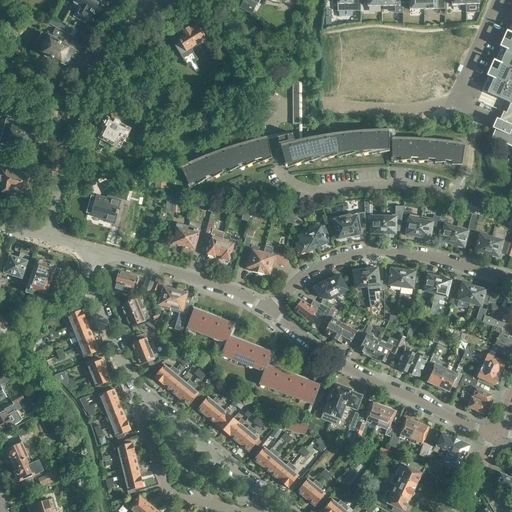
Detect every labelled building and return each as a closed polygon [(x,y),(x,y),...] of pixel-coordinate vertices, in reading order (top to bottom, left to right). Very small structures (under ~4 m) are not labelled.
[(101,4),(94,0),(75,0),(72,6),(62,23),(73,29),(79,19),(85,22),(90,14),(94,16),(101,4)] [(256,5),(246,0),(244,0),(240,8),(251,14),(256,5)] [(403,12),(402,1),(402,0),(381,0),(382,5),(396,5),(396,12),(403,12)] [(402,0),(402,1),(409,1),(410,8),(424,8),(423,0),(402,0)] [(423,0),(424,8),(445,8),(444,0),(423,0)] [(465,0),(466,4),(466,11),(480,11),(479,0),(465,0)] [(57,28),(72,36),(75,30),(73,29),(62,23),(60,22),(57,28)] [(205,37),(196,23),(182,32),(183,35),(172,42),(183,59),(193,53),(191,49),(206,40),(205,37)] [(511,24),(509,32),(507,31),(500,47),(501,48),(496,61),(494,60),(487,76),(488,77),(482,91),(510,104),(506,113),(503,112),(500,120),(497,119),(492,129),(495,130),(491,138),(511,147),(511,24)] [(53,34),(64,40),(66,35),(55,29),(53,34)] [(45,42),(40,53),(66,66),(74,49),(42,33),(38,39),(45,42)] [(449,60),(448,39),(335,41),(335,57),(425,55),(425,60),(449,60)] [(435,92),(434,71),(328,73),(328,94),(435,92)] [(16,106),(33,109),(35,101),(18,97),(16,106)] [(99,144),(110,150),(112,145),(119,149),(124,139),(125,139),(130,130),(120,124),(121,122),(116,120),(117,117),(110,113),(108,118),(107,118),(102,128),(104,129),(98,139),(101,140),(99,144)] [(0,138),(0,140),(27,149),(29,145),(34,147),(37,135),(12,128),(10,134),(2,132),(0,138)] [(389,152),(389,138),(389,133),(374,133),(363,134),(354,135),(343,136),(331,137),(319,139),(281,148),(286,165),(293,163),(294,166),(310,159),(311,162),(327,156),(328,159),(344,154),(345,156),(361,152),(362,155),(379,151),(379,154),(389,152)] [(293,134),(277,138),(278,138),(279,144),(278,144),(279,144),(294,141),(293,134)] [(272,157),(268,140),(257,142),(245,146),(232,149),(219,154),(215,155),(198,162),(182,169),(189,185),(196,182),(198,185),(212,176),(214,178),(228,170),(230,172),(245,164),(246,167),(261,160),(263,162),(272,159),(272,158),(271,157),(272,157)] [(452,165),(462,165),(465,146),(450,144),(432,142),(419,142),(401,141),(392,141),(392,158),(400,158),(400,162),(417,159),(417,162),(434,161),(435,163),(451,163),(452,165)] [(32,172),(45,174),(47,165),(33,163),(32,172)] [(9,190),(26,193),(29,174),(10,171),(11,167),(2,166),(0,175),(0,188),(2,189),(2,192),(9,193),(9,190)] [(92,215),(106,218),(105,221),(114,223),(121,201),(111,198),(111,201),(97,197),(92,215)] [(202,218),(209,220),(213,203),(207,201),(202,218)] [(378,234),(383,234),(384,218),(384,215),(379,215),(379,217),(372,217),(372,215),(370,215),(370,203),(364,203),(365,221),(372,221),(371,234),(372,234),(373,236),(377,236),(378,234)] [(252,209),(245,207),(241,220),(248,222),(252,209)] [(421,221),(409,219),(410,212),(403,211),(403,216),(402,223),(408,223),(406,235),(407,235),(408,237),(412,238),(413,236),(418,237),(421,221)] [(302,216),(303,218),(305,222),(310,220),(307,213),(302,216)] [(478,217),(472,215),(468,229),(474,231),(478,217)] [(345,217),(349,237),(354,236),(355,237),(359,237),(360,235),(361,235),(357,216),(350,218),(350,216),(345,217)] [(344,238),(349,237),(345,217),(340,218),(340,220),(334,221),(338,240),(339,239),(340,240),(343,240),(344,238)] [(434,217),(433,223),(421,221),(418,237),(423,238),(423,240),(428,241),(429,239),(430,239),(432,229),(438,230),(441,218),(434,217)] [(482,253),(487,254),(491,239),(481,235),(485,220),(478,217),(474,231),(473,238),(479,240),(475,251),(476,251),(477,253),(481,254),(482,253)] [(384,218),(383,234),(388,234),(389,236),(393,236),(394,234),(395,234),(396,218),(384,218)] [(215,222),(209,220),(205,235),(211,237),(209,244),(210,244),(206,255),(208,255),(209,257),(211,257),(213,257),(215,257),(215,256),(218,257),(225,234),(213,230),(215,222)] [(448,243),(452,245),(456,229),(445,226),(446,222),(441,221),(438,235),(442,236),(441,242),(442,242),(442,244),(446,245),(448,243)] [(182,246),(183,247),(189,226),(177,223),(171,243),(177,245),(178,246),(180,247),(182,246)] [(200,230),(189,226),(183,247),(184,247),(186,248),(188,249),(189,248),(195,250),(200,230)] [(328,243),(325,237),(328,236),(324,226),(321,228),(321,227),(310,232),(317,248),(321,246),(323,247),(327,245),(327,243),(328,243)] [(312,250),(317,248),(310,232),(308,229),(304,231),(306,234),(295,239),(293,244),(293,245),(296,243),(301,254),(305,252),(306,253),(307,252),(308,254),(312,252),(312,250)] [(456,229),(452,245),(457,246),(457,248),(461,249),(463,247),(464,247),(468,232),(456,229)] [(225,233),(225,234),(218,257),(221,258),(221,259),(222,260),(223,261),(226,262),(227,261),(229,262),(231,253),(235,254),(238,242),(230,239),(231,235),(225,233)] [(491,239),(487,254),(492,256),(492,258),(496,259),(498,257),(498,258),(501,250),(504,250),(506,243),(491,239)] [(264,253),(258,274),(264,275),(264,274),(270,276),(273,264),(283,266),(289,261),(280,252),(272,250),(273,247),(266,245),(264,253)] [(251,272),(258,274),(264,253),(258,251),(259,248),(253,246),(246,269),(252,270),(251,272)] [(28,262),(26,262),(28,257),(21,254),(19,259),(10,256),(4,273),(22,279),(28,262)] [(26,293),(33,295),(35,290),(52,297),(61,270),(37,261),(26,293)] [(370,270),(365,271),(367,287),(379,285),(377,269),(376,269),(375,267),(371,268),(370,270)] [(401,287),(403,271),(398,270),(397,268),(393,268),(392,269),(391,269),(389,286),(401,287)] [(355,288),(367,287),(365,271),(360,271),(359,269),(355,270),(354,272),(353,272),(355,288)] [(411,295),(412,289),(415,273),(414,273),(413,271),(409,270),(408,272),(403,271),(401,287),(400,293),(411,295)] [(134,283),(137,284),(139,278),(120,273),(116,284),(117,284),(115,289),(122,291),(123,286),(132,289),(134,283)] [(418,290),(435,294),(439,278),(434,277),(434,275),(430,274),(428,275),(427,275),(426,281),(421,280),(418,290)] [(328,281),(336,296),(347,291),(339,276),(338,277),(336,276),(328,281)] [(444,279),(439,278),(435,294),(430,314),(435,315),(440,295),(447,297),(451,281),(450,281),(449,279),(445,278),(444,279)] [(155,281),(151,292),(157,294),(161,283),(155,281)] [(330,300),(336,296),(328,281),(312,289),(316,297),(319,296),(320,298),(323,299),(321,305),(326,307),(328,300),(330,300)] [(458,300),(470,303),(474,288),(469,286),(469,284),(465,283),(463,285),(462,284),(458,300)] [(479,289),(474,288),(470,303),(481,307),(485,291),(484,289),(480,287),(479,289)] [(170,308),(175,291),(174,291),(173,289),(171,288),(169,289),(164,288),(158,307),(164,308),(164,307),(170,308)] [(177,291),(175,291),(170,308),(170,310),(180,313),(178,322),(177,322),(175,329),(182,331),(189,306),(184,304),(187,294),(182,293),(181,291),(178,291),(177,291)] [(497,295),(491,293),(488,304),(494,305),(497,295)] [(122,306),(126,316),(141,310),(136,300),(122,306)] [(313,314),(324,322),(331,310),(326,307),(321,305),(316,311),(311,306),(310,307),(302,301),(299,306),(297,306),(295,308),(295,310),(294,311),(308,322),(313,314)] [(331,337),(336,340),(345,325),(332,318),(334,316),(332,315),(336,307),(333,306),(331,310),(324,322),(328,325),(324,333),(325,333),(325,335),(329,337),(331,337)] [(511,311),(506,309),(500,306),(496,320),(485,317),(483,323),(493,326),(502,329),(504,323),(511,326),(511,311)] [(53,312),(55,317),(66,313),(65,307),(53,312)] [(476,321),(482,323),(486,310),(480,308),(476,321)] [(65,323),(67,328),(87,321),(82,309),(67,315),(70,321),(65,323)] [(141,310),(126,316),(130,326),(148,319),(146,314),(143,316),(141,310)] [(202,331),(207,316),(208,315),(200,312),(200,313),(194,311),(188,326),(195,328),(194,331),(201,334),(202,331)] [(355,321),(358,315),(352,312),(349,318),(355,321)] [(213,318),(207,316),(202,331),(208,333),(207,336),(214,338),(215,336),(221,321),(221,320),(213,317),(213,318)] [(73,331),(76,336),(91,330),(87,321),(67,328),(69,332),(73,331)] [(220,341),(226,343),(227,343),(229,338),(234,325),(227,322),(226,323),(221,321),(215,336),(221,338),(220,341)] [(357,332),(345,325),(336,340),(341,343),(342,343),(342,345),(346,347),(348,346),(348,347),(353,338),(358,340),(362,332),(358,330),(357,332)] [(363,355),(371,359),(379,340),(372,337),(373,335),(369,333),(372,328),(366,325),(362,332),(358,340),(363,342),(359,351),(364,353),(363,355)] [(486,341),(493,344),(504,349),(505,347),(511,350),(511,348),(511,332),(502,329),(493,326),(486,341)] [(47,331),(51,340),(57,337),(54,328),(47,331)] [(91,330),(76,336),(78,342),(74,343),(76,348),(95,341),(91,330)] [(458,342),(469,345),(476,347),(481,348),(483,340),(454,332),(452,337),(458,340),(458,342)] [(131,344),(136,354),(154,347),(153,343),(149,344),(147,338),(144,339),(142,335),(133,338),(135,343),(131,344)] [(433,341),(438,343),(441,337),(435,335),(433,341)] [(398,353),(405,339),(399,336),(396,343),(393,349),(392,351),(398,353)] [(441,337),(438,343),(445,347),(449,339),(441,337)] [(234,341),(229,338),(227,343),(226,343),(223,353),(229,356),(228,358),(235,361),(236,358),(242,343),(242,342),(235,340),(234,341)] [(379,340),(371,359),(379,362),(380,360),(385,362),(391,348),(393,349),(396,343),(390,341),(388,341),(387,344),(379,340)] [(95,341),(76,348),(78,353),(82,351),(84,357),(99,351),(95,341)] [(162,345),(168,350),(171,346),(166,341),(162,345)] [(249,363),(255,348),(255,347),(248,345),(248,346),(242,343),(236,358),(242,361),(241,363),(248,366),(249,363)] [(511,348),(511,350),(505,347),(504,349),(493,344),(490,351),(511,358),(511,348)] [(470,360),(476,347),(469,345),(466,349),(463,357),(470,360)] [(154,347),(136,354),(140,366),(155,359),(153,353),(156,352),(154,347)] [(407,373),(408,373),(415,356),(409,353),(410,349),(405,347),(396,367),(400,369),(400,370),(401,370),(401,372),(405,374),(407,373)] [(261,351),(255,348),(249,363),(255,366),(254,368),(261,371),(268,352),(261,350),(261,351)] [(422,359),(415,356),(408,373),(409,375),(413,377),(414,376),(415,376),(416,375),(419,377),(428,357),(423,355),(422,359)] [(433,387),(438,389),(446,370),(440,367),(442,363),(437,361),(439,357),(433,355),(429,364),(435,366),(427,382),(432,385),(433,387)] [(487,355),(482,366),(500,374),(502,375),(506,365),(505,364),(505,363),(499,360),(500,358),(495,355),(494,358),(487,355)] [(185,358),(180,363),(184,366),(188,361),(185,358)] [(85,373),(87,378),(106,370),(102,359),(87,365),(90,371),(85,373)] [(155,377),(163,384),(175,369),(172,366),(170,369),(165,365),(155,377)] [(498,379),(500,374),(482,366),(477,378),(495,386),(496,385),(497,384),(499,381),(498,379)] [(274,387),(280,372),(280,371),(273,368),(272,369),(266,367),(260,382),(267,384),(266,387),(273,389),(274,387)] [(175,369),(163,384),(172,392),(182,379),(177,375),(180,372),(175,369)] [(194,374),(198,377),(202,372),(198,369),(194,374)] [(106,370),(87,378),(89,383),(93,381),(96,387),(111,381),(106,370)] [(446,370),(438,389),(442,391),(444,390),(449,392),(452,387),(457,389),(458,386),(463,376),(463,375),(458,373),(457,375),(446,370)] [(286,374),(280,372),(274,387),(280,389),(279,392),(286,394),(287,392),(293,377),(293,376),(286,373),(286,374)] [(460,398),(464,400),(470,386),(475,388),(478,382),(463,376),(458,386),(464,389),(460,398)] [(300,397),(306,382),(306,381),(299,378),(299,379),(293,377),(287,392),(293,394),(292,397),(299,399),(300,397)] [(77,386),(73,378),(67,381),(67,382),(62,384),(63,388),(65,387),(66,391),(77,386)] [(172,392),(180,398),(193,383),(189,380),(186,383),(182,379),(172,392)] [(312,384),(306,382),(300,397),(306,399),(305,402),(312,404),(319,386),(312,383),(312,384)] [(193,383),(180,398),(189,405),(199,393),(194,389),(197,386),(193,383)] [(336,385),(334,384),(323,412),(340,419),(344,408),(348,409),(349,407),(356,410),(361,397),(350,393),(351,391),(341,387),(340,385),(337,384),(336,385)] [(470,386),(464,400),(463,402),(468,404),(467,408),(483,415),(488,405),(492,396),(475,388),(470,386)] [(219,393),(223,396),(228,391),(223,387),(219,393)] [(93,410),(99,407),(118,400),(114,389),(99,395),(102,401),(86,407),(87,412),(93,410)] [(14,405),(18,403),(24,400),(21,394),(11,400),(14,405)] [(197,409),(206,416),(219,401),(215,398),(213,400),(208,396),(197,409)] [(231,404),(235,407),(239,402),(235,399),(231,404)] [(118,400),(99,407),(101,412),(105,410),(108,417),(123,411),(118,400)] [(219,401),(206,416),(215,423),(225,410),(220,407),(223,404),(219,401)] [(22,421),(22,420),(23,419),(18,410),(21,408),(18,403),(14,405),(3,411),(0,412),(0,431),(7,427),(8,428),(13,425),(14,426),(22,421)] [(372,421),(377,423),(384,406),(377,404),(376,405),(373,404),(371,408),(370,407),(367,415),(368,415),(366,422),(370,424),(372,421)] [(391,409),(384,406),(377,423),(383,425),(382,428),(387,430),(385,435),(391,438),(395,428),(389,425),(390,423),(390,424),(393,416),(394,412),(390,410),(391,409)] [(225,410),(215,423),(223,430),(234,418),(229,414),(231,411),(227,408),(225,410)] [(244,415),(248,418),(252,413),(248,410),(244,415)] [(106,423),(108,428),(126,420),(123,411),(108,417),(110,421),(106,423)] [(354,432),(358,422),(361,415),(355,413),(349,430),(354,432)] [(252,422),(256,425),(261,420),(257,417),(252,422)] [(223,430),(232,437),(245,422),(241,419),(238,421),(234,418),(223,430)] [(402,430),(395,428),(391,438),(388,445),(395,448),(399,438),(404,440),(405,437),(411,439),(417,422),(410,420),(410,421),(406,419),(404,423),(402,427),(403,427),(402,430)] [(126,420),(108,428),(110,432),(114,431),(116,437),(131,431),(126,420)] [(308,425),(287,420),(285,429),(304,435),(308,425)] [(365,424),(358,422),(354,432),(353,436),(357,437),(358,435),(361,436),(365,424)] [(424,425),(417,422),(411,439),(417,441),(415,444),(420,446),(423,439),(424,440),(427,432),(426,432),(427,428),(424,426),(424,425)] [(320,426),(310,423),(308,430),(317,433),(320,426)] [(232,437),(240,444),(253,429),(249,426),(247,428),(243,425),(232,437)] [(17,431),(20,437),(31,432),(28,426),(17,431)] [(253,429),(240,444),(249,451),(259,439),(255,435),(257,432),(253,429)] [(289,436),(285,433),(281,438),(284,441),(289,436)] [(448,452),(454,439),(446,435),(444,436),(440,434),(432,452),(437,454),(439,449),(446,452),(448,452)] [(467,446),(467,445),(457,440),(456,440),(454,439),(448,452),(446,452),(442,461),(459,467),(461,462),(463,461),(465,456),(469,449),(468,448),(467,446)] [(6,451),(12,465),(31,456),(30,454),(28,455),(22,441),(13,445),(15,448),(6,451)] [(103,457),(104,461),(136,453),(133,443),(117,447),(119,453),(103,457)] [(430,445),(424,443),(419,455),(426,458),(430,445)] [(263,467),(276,452),(272,449),(269,452),(264,447),(254,460),(263,467)] [(263,467),(271,474),(281,461),(277,458),(279,455),(276,452),(263,467)] [(136,453),(104,461),(106,466),(112,465),(111,460),(115,459),(116,464),(121,462),(123,469),(138,466),(136,453)] [(31,456),(12,465),(19,479),(27,475),(29,478),(44,471),(38,460),(39,460),(37,456),(32,458),(31,456)] [(395,475),(416,485),(424,467),(422,466),(402,460),(395,475)] [(271,474),(281,482),(293,466),(289,462),(286,465),(281,461),(271,474)] [(429,467),(441,471),(443,465),(430,461),(429,467)] [(342,481),(348,486),(358,474),(356,473),(362,466),(358,463),(352,470),(352,469),(342,481)] [(119,476),(121,481),(141,476),(138,466),(123,469),(124,475),(119,476)] [(293,466),(281,482),(288,488),(299,476),(294,472),(296,469),(293,466)] [(39,479),(42,486),(64,477),(60,469),(45,475),(46,476),(39,479)] [(320,475),(324,478),(328,473),(324,470),(320,475)] [(416,485),(395,475),(388,472),(383,482),(375,480),(373,484),(391,492),(409,500),(416,485)] [(511,479),(500,474),(495,485),(511,492),(511,479)] [(141,476),(121,481),(122,486),(126,485),(128,491),(143,487),(141,476)] [(298,491),(306,499),(319,483),(315,480),(313,483),(308,479),(298,491)] [(319,483),(306,499),(315,506),(326,494),(321,489),(323,487),(319,483)] [(386,503),(403,511),(409,500),(391,492),(391,493),(388,491),(385,497),(382,495),(379,501),(386,504),(386,503)] [(352,493),(348,498),(352,502),(356,496),(352,493)] [(139,511),(147,503),(139,496),(129,508),(133,511),(139,511)] [(55,511),(52,500),(46,502),(44,498),(34,501),(35,505),(29,506),(30,511),(55,511)] [(323,511),(322,511),(336,511),(344,504),(340,500),(337,503),(333,500),(323,511)] [(363,508),(367,511),(372,504),(367,502),(363,508)] [(147,503),(139,511),(155,511),(157,510),(147,503)]
